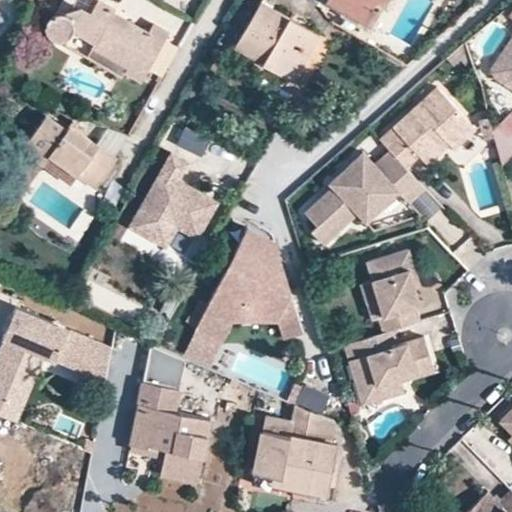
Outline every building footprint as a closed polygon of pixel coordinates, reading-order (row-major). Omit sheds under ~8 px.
[(100,0),(96,0),(90,10),(83,6),(68,12),(63,10),(57,10),(52,13),(49,16),(46,20),(45,24),(46,28),(48,33),(50,36),(55,39),(59,41),(62,40),(68,39),(72,32),(128,63),(125,68),(142,77),(167,32),(152,23),(147,31),(124,18),(121,24),(108,17),(112,11),(114,7),(100,0)] [(262,0),(236,45),(293,78),(319,35),(262,0)] [(333,0),(371,21),(383,0),(333,0)] [(511,0),(504,7),(511,12),(511,33),(491,66),(496,74),(511,84),(511,0)] [(112,11),(108,17),(121,24),(124,18),(112,11)] [(68,39),(66,44),(121,76),(125,68),(128,63),(72,32),(68,39)] [(475,127),(436,84),(379,137),(389,148),(405,165),(418,153),(440,133),(453,146),(475,127)] [(506,159),(511,151),(511,110),(509,107),(495,124),(506,159)] [(46,113),(23,146),(51,166),(57,158),(77,172),(95,185),(115,157),(70,125),(66,129),(46,113)] [(183,127),(177,146),(205,155),(211,136),(183,127)] [(448,142),(440,133),(418,153),(426,162),(448,142)] [(178,179),(189,158),(173,148),(131,221),(151,232),(157,221),(170,217),(184,224),(199,233),(220,197),(189,180),(187,184),(178,179)] [(405,165),(389,148),(374,162),(363,150),(329,181),(333,185),(305,211),(317,224),(311,229),(323,243),(357,211),(365,220),(398,190),(408,201),(424,186),(405,165)] [(57,158),(51,166),(72,181),(77,172),(57,158)] [(151,232),(172,244),(184,224),(170,217),(157,221),(151,232)] [(290,290),(272,236),(245,223),(205,303),(232,317),(277,316),(290,290)] [(416,272),(408,248),(366,260),(383,313),(378,315),(383,331),(396,327),(420,320),(415,305),(420,304),(415,286),(411,274),(416,272)] [(415,286),(420,285),(416,272),(411,274),(415,286)] [(303,328),(290,290),(277,316),(284,334),(303,328)] [(207,365),(232,317),(205,303),(180,354),(185,356),(207,365)] [(106,381),(114,348),(17,306),(3,336),(6,337),(0,350),(0,397),(12,403),(35,350),(49,356),(106,381)] [(433,365),(423,335),(401,341),(396,327),(383,331),(344,342),(356,383),(374,378),(378,389),(401,382),(400,379),(398,375),(433,365)] [(180,354),(151,341),(133,445),(167,452),(165,458),(162,472),(200,479),(211,417),(176,410),(185,356),(180,354)] [(12,403),(0,397),(0,412),(20,422),(49,356),(35,350),(12,403)] [(433,365),(398,375),(400,379),(434,369),(433,365)] [(378,389),(374,378),(356,383),(362,402),(403,389),(401,382),(378,389)] [(265,412),(253,469),(279,475),(277,482),(324,492),(336,441),(330,440),(335,420),(294,402),(290,418),(265,412)] [(511,406),(499,419),(511,432),(511,406)] [(165,458),(167,452),(133,445),(131,451),(165,458)] [(253,469),(251,476),(277,482),(279,475),(253,469)] [(511,511),(511,488),(499,501),(488,490),(466,511),(465,511),(511,511)]
